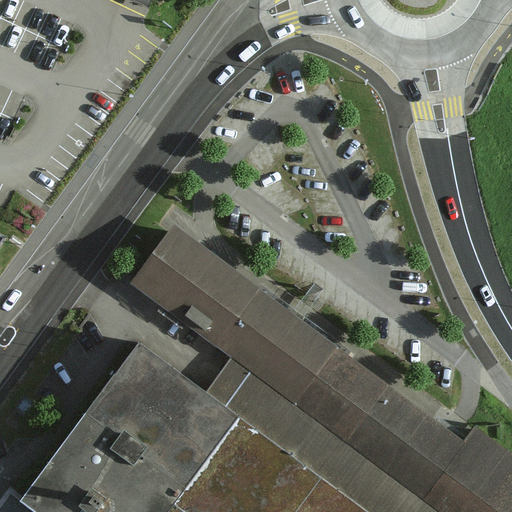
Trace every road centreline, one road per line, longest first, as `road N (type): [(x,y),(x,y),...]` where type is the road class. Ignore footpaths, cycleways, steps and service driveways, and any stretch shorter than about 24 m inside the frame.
road 1 (tertiary): [(173,105),(0,346)]
road 2 (primary): [(429,58),(474,250),(511,327)]
road 3 (tertiary): [(299,0),(235,39),(173,105)]
road 4 (tertiary): [(232,0),(173,105)]
